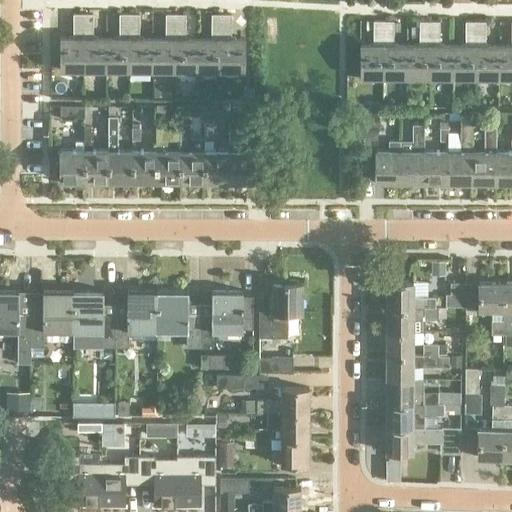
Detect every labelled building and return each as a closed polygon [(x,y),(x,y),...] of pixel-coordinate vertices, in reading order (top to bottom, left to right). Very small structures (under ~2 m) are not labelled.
[(58,71),(82,71),(82,14),(73,14),(73,38),(59,38),(58,71)] [(82,71),(105,71),(105,38),(92,38),(92,14),(82,14),(82,71)] [(105,71),(128,71),(128,14),(118,14),(118,38),(105,38),(105,71)] [(128,71),(151,71),(152,39),(138,38),(138,15),(128,14),(128,71)] [(151,71),(175,71),(175,15),(164,15),(164,39),(152,39),(151,71)] [(184,39),(184,15),(175,15),(175,71),(198,72),(198,39),(184,39)] [(198,72),(221,72),(222,15),(211,15),(211,39),(198,39),(198,72)] [(245,39),(230,39),(230,15),(222,15),(221,72),(244,72),(245,39)] [(373,46),(360,46),(360,78),(383,78),(383,22),(374,22),(373,46)] [(383,78),(406,78),(406,46),(393,46),(393,22),(383,22),(383,78)] [(420,46),(406,46),(406,78),(429,78),(429,22),(420,22),(420,46)] [(429,78),(452,78),(452,46),(439,46),(440,22),(429,22),(429,78)] [(452,78),(475,78),(475,22),(466,22),(465,46),(452,46),(452,78)] [(485,46),(485,22),(475,22),(475,78),(498,79),(498,46),(485,46)] [(498,79),(511,78),(511,22),(511,46),(498,46),(498,79)] [(171,98),(171,92),(159,92),(159,87),(154,87),(153,98),(171,98)] [(243,101),(248,101),(254,101),(254,88),(243,88),(243,101)] [(248,126),(261,126),(261,101),(254,101),(248,101),(248,126)] [(84,107),(60,107),(59,119),(84,119),(84,107)] [(379,107),(367,107),(367,132),(379,132),(379,107)] [(132,151),(118,151),(118,116),(108,116),(108,151),(107,151),(108,181),(132,181),(132,151)] [(461,117),(461,152),(448,152),(448,182),(471,182),(472,152),(472,117),(461,117)] [(167,140),(179,140),(179,128),(166,128),(166,124),(155,124),(156,151),(156,181),(179,181),(179,151),(167,151),(167,140)] [(203,181),(203,151),(203,138),(190,138),(190,124),(180,124),(180,128),(179,128),(179,140),(180,140),(180,151),(179,151),(179,181),(203,181)] [(471,182),(495,182),(495,152),(495,124),(484,124),(484,152),(472,152),(471,182)] [(413,152),(400,152),(400,182),(423,182),(424,152),(424,125),(413,125),(413,152)] [(84,142),(93,142),(93,127),(84,127),(84,142)] [(203,181),(228,182),(228,151),(212,151),(212,128),(204,128),(204,138),(203,138),(203,151),(203,181)] [(131,129),(131,141),(139,141),(139,129),(131,129)] [(440,142),(448,142),(448,130),(440,130),(440,142)] [(228,140),(228,151),(228,182),(252,182),(252,151),(239,151),(239,140),(228,140)] [(400,182),(400,152),(400,140),(389,140),(389,152),(375,152),(375,182),(400,182)] [(75,142),(75,151),(59,150),(59,163),(55,163),(55,178),(59,178),(59,181),(62,181),(62,185),(75,185),(75,181),(84,181),(84,151),(84,142),(75,142)] [(107,151),(84,151),(84,181),(108,181),(107,151)] [(132,181),(156,181),(156,151),(132,151),(132,181)] [(448,152),(424,152),(423,182),(448,182),(448,152)] [(511,182),(511,152),(495,152),(495,182),(511,182)] [(443,262),(432,261),(431,276),(443,276),(443,262)] [(259,311),(259,338),(287,338),(287,313),(302,313),(302,283),(271,283),(272,311),(259,311)] [(413,308),(423,308),(435,308),(436,297),(413,297),(413,284),(386,284),(386,308),(413,308)] [(465,307),(465,284),(450,284),(450,295),(446,295),(446,307),(465,307)] [(479,284),(479,311),(503,311),(503,284),(479,284)] [(511,284),(503,284),(503,311),(503,321),(511,321),(511,284)] [(18,314),(18,290),(0,290),(0,331),(3,331),(3,335),(17,335),(17,366),(30,366),(30,314),(18,314)] [(30,366),(31,349),(43,349),(44,331),(72,332),(72,290),(42,290),(42,314),(30,314),(30,366)] [(102,332),(102,348),(115,348),(115,314),(103,314),(103,291),(72,290),(72,332),(102,332)] [(128,348),(128,331),(157,332),(157,291),(127,290),(127,314),(115,314),(115,348),(128,348)] [(186,332),(186,348),(199,348),(199,314),(187,314),(187,291),(157,291),(157,332),(186,332)] [(212,348),(212,331),(242,332),(243,291),(211,291),(210,314),(199,314),(199,348),(212,348)] [(413,308),(386,308),(386,332),(413,332),(413,319),(423,319),(423,308),(413,308)] [(438,308),(435,308),(423,308),(423,319),(438,320),(438,308)] [(491,321),(491,336),(503,336),(503,321),(491,321)] [(511,321),(503,321),(503,336),(511,335),(511,321)] [(413,332),(386,332),(386,356),(413,356),(413,332)] [(423,345),(423,356),(446,356),(446,345),(423,345)] [(259,358),(259,372),(293,372),(293,356),(271,356),(271,358),(259,358)] [(413,356),(386,356),(386,380),(413,380),(413,368),(423,368),(423,356),(413,356)] [(449,356),(446,356),(423,356),(423,368),(449,368),(449,356)] [(478,370),(465,370),(465,394),(478,394),(478,370)] [(217,376),(217,389),(243,389),(243,375),(217,376)] [(492,386),(504,387),(505,378),(493,377),(492,386)] [(413,380),(386,380),(386,404),(424,404),(424,392),(424,380),(413,380)] [(458,404),(458,388),(450,388),(450,392),(437,392),(437,404),(444,404),(458,404)] [(257,401),(257,414),(268,414),(309,414),(309,389),(281,389),(281,401),(272,401),(257,401)] [(424,392),(424,404),(437,404),(437,392),(424,392)] [(8,393),(8,415),(30,415),(30,393),(8,393)] [(113,402),(98,402),(98,416),(113,416),(113,402)] [(424,404),(386,404),(386,428),(424,428),(424,416),(424,404)] [(424,416),(444,416),(444,404),(437,404),(424,404),(424,416)] [(477,459),(501,460),(504,406),(492,405),(491,430),(479,429),(477,459)] [(141,416),(158,416),(158,406),(149,406),(149,408),(141,408),(141,416)] [(501,460),(511,460),(511,406),(504,406),(501,460)] [(268,430),(257,430),(257,438),(272,438),(281,438),(309,439),(309,414),(268,414),(268,430)] [(101,423),(77,423),(77,431),(101,431),(101,423)] [(123,433),(123,423),(101,423),(101,431),(101,433),(123,433)] [(158,435),(158,423),(146,423),(146,435),(158,435)] [(204,423),(186,423),(186,435),(216,435),(216,423),(204,423)] [(424,428),(386,428),(386,453),(412,453),(412,440),(440,440),(440,428),(436,428),(424,428)] [(440,453),(460,453),(460,428),(440,428),(440,440),(440,453)] [(257,447),(272,447),(272,438),(257,438),(257,447)] [(281,464),(309,464),(309,439),(281,438),(281,464)] [(100,511),(101,474),(77,474),(77,467),(62,467),(62,496),(77,496),(76,511),(100,511)] [(124,511),(124,496),(139,496),(139,467),(124,467),(124,475),(101,474),(100,511),(124,511)] [(153,467),(139,467),(139,496),(153,496),(152,511),(176,511),(177,475),(153,475),(153,467)] [(201,475),(177,475),(176,511),(200,511),(201,496),(215,496),(215,468),(201,468),(201,475)] [(234,511),(234,492),(249,493),(249,479),(220,479),(220,511),(234,511)] [(300,511),(300,488),(273,488),(273,500),(263,500),(263,504),(262,511),(300,511)]
